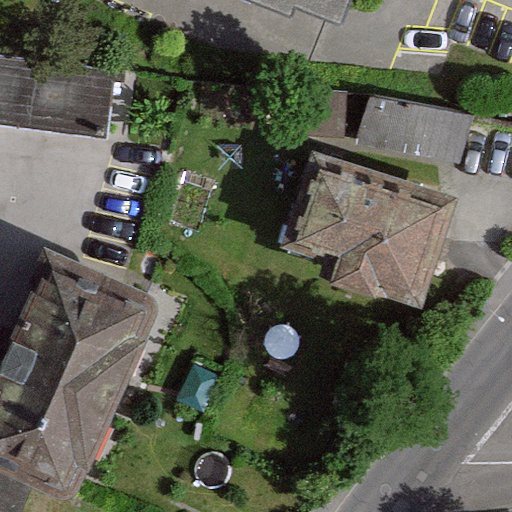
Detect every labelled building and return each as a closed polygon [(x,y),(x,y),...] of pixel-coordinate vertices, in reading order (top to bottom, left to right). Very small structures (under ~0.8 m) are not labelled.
[(211,0),(346,52),(366,0),(211,0)] [(0,52),(0,118),(114,124),(117,58),(0,52)] [(344,107),(291,103),(288,147),(341,151),(344,107)] [(467,128),(363,108),(353,158),(457,179),(467,128)] [(308,179),(284,262),(325,272),(317,295),(418,316),(451,220),(308,179)] [(42,266),(0,370),(0,482),(56,511),(77,511),(163,314),(42,266)]
